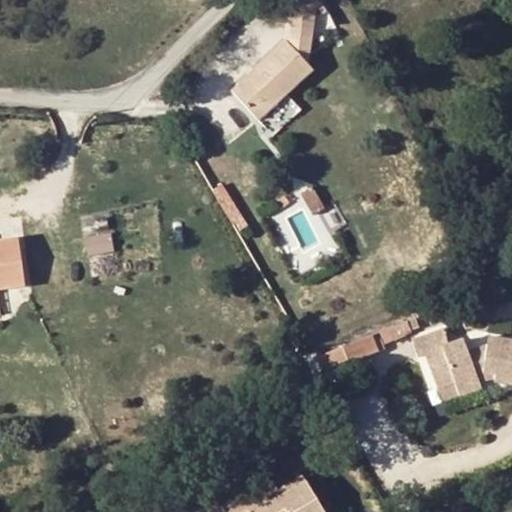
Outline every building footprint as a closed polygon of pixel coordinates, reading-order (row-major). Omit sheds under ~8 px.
[(323,4),(320,0),(284,0),(280,2),(290,20),(314,9),(323,4)] [(290,20),(287,41),(308,64),(314,9),(290,20)] [(257,118),(270,107),(286,93),(312,69),(308,64),(287,41),(232,91),(257,118)] [(295,104),(286,93),(270,107),(280,117),(295,104)] [(376,110),(382,107),(380,101),(373,104),(376,110)] [(324,236),(340,227),(317,184),(301,194),(324,236)] [(238,230),(246,226),(242,219),(234,223),(238,230)] [(87,254),(112,251),(110,233),(85,236),(87,254)] [(0,288),(26,285),(19,238),(0,240),(0,288)] [(408,329),(418,326),(415,317),(404,321),(408,329)] [(448,344),(442,329),(410,341),(416,357),(423,354),(430,352),(433,362),(426,364),(436,389),(453,383),(457,395),(480,387),(479,383),(474,368),(479,367),(496,369),(495,379),(494,383),(511,385),(511,380),(511,340),(489,336),(487,344),(485,353),(473,357),(472,355),(468,356),(467,350),(462,338),(448,344)] [(381,339),(378,340),(375,332),(317,357),(321,370),(348,359),(349,363),(384,349),(381,339)] [(473,357),(485,353),(487,344),(467,350),(468,356),(472,355),(473,357)] [(433,362),(430,352),(423,354),(426,364),(433,362)] [(479,367),(474,368),(479,383),(495,379),(496,369),(479,367)] [(457,395),(453,383),(436,389),(441,401),(457,395)] [(323,511),(305,481),(279,496),(272,485),(249,499),(244,492),(222,506),(225,511),(323,511)]
